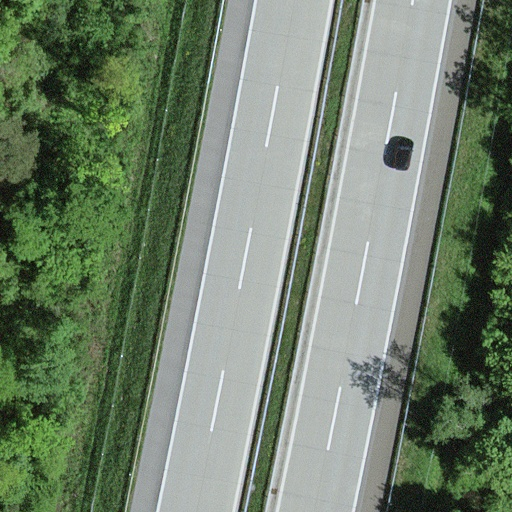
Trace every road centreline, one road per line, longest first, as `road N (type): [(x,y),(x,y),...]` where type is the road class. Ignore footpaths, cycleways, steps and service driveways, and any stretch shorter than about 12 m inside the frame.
road 1 (motorway): [(291,0),(189,511)]
road 2 (motorway): [(309,511),(409,0)]
